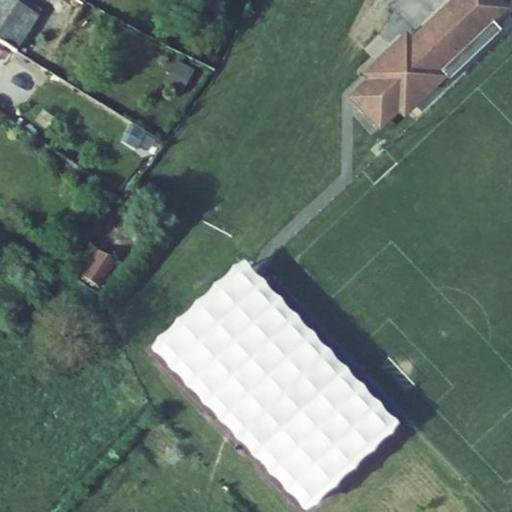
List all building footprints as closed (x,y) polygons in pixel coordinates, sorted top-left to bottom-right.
[(413,46),(370,88),(373,91),(355,109),(387,143),(405,125),(408,129),(451,88),(442,79),(490,34),(495,39),(511,22),(511,14),(498,0),(468,0),(417,49),(413,46)] [(45,26),(5,3),(0,10),(0,48),(24,62),(45,26)] [(142,9),(135,21),(157,34),(164,23),(142,9)] [(124,39),(146,53),(157,34),(135,21),(124,39)] [(84,273),(101,285),(120,260),(103,247),(84,273)]
